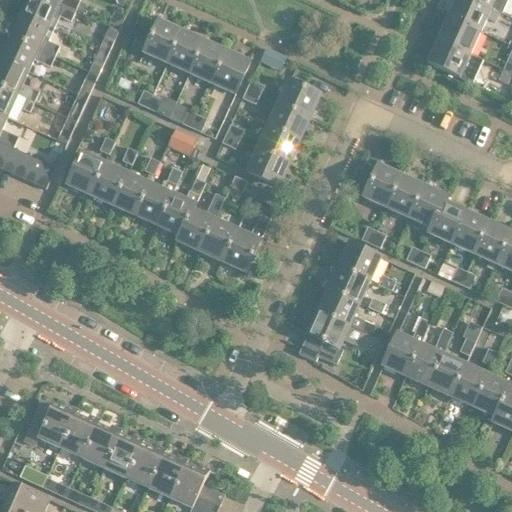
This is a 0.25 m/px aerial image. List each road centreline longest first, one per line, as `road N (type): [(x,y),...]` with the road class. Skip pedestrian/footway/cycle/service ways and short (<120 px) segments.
road 1 (residential): [(221,427),(362,100),(511,164)]
road 2 (tertiary): [(221,427),(24,316)]
